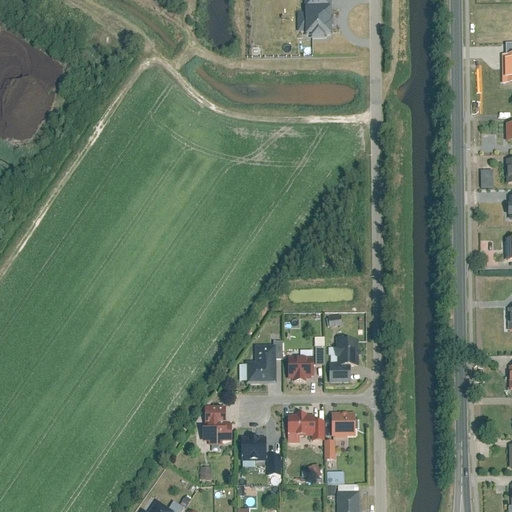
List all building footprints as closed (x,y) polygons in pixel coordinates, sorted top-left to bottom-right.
[(332,4),(305,5),(305,12),(298,12),(298,31),(305,31),(305,35),(310,35),(310,38),(326,37),(326,34),(333,34),(332,4)] [(499,82),(511,81),(511,55),(499,56),(499,82)] [(491,170),(478,170),(478,187),(491,187),(491,170)] [(511,237),(503,237),(504,260),(511,260),(511,237)] [(331,328),(343,326),(341,317),(330,319),(331,328)] [(316,366),(325,366),(325,338),(316,338),(316,366)] [(338,340),(338,365),(359,365),(359,340),(338,340)] [(256,347),(256,361),(246,361),(247,384),(277,384),(276,346),(256,347)] [(288,357),(288,379),(312,379),(312,357),(288,357)] [(351,371),(330,371),(330,383),(351,383),(351,371)] [(206,406),(206,420),(226,421),(226,406),(206,406)] [(332,414),(332,437),(355,436),(355,413),(332,414)] [(299,443),(299,435),(315,435),(315,416),(308,416),(308,414),(296,414),(296,416),(289,416),(288,443),(299,443)] [(227,422),(204,422),(204,424),(203,424),(203,441),(210,441),(210,445),(223,445),(223,440),(232,441),(232,423),(227,423),(227,422)] [(243,436),(243,461),(266,460),(266,436),(243,436)] [(335,441),(325,441),(325,460),(335,460),(335,441)] [(283,477),(282,458),(268,459),(269,477),(283,477)] [(319,466),(309,468),(312,479),(322,476),(319,466)] [(201,481),(212,480),(212,468),(201,468),(201,481)] [(344,472),(327,472),(327,485),(344,485),(344,472)] [(359,511),(359,492),(337,492),(337,511),(359,511)] [(158,501),(150,511),(147,511),(143,509),(140,511),(173,511),(174,511),(158,501)]
